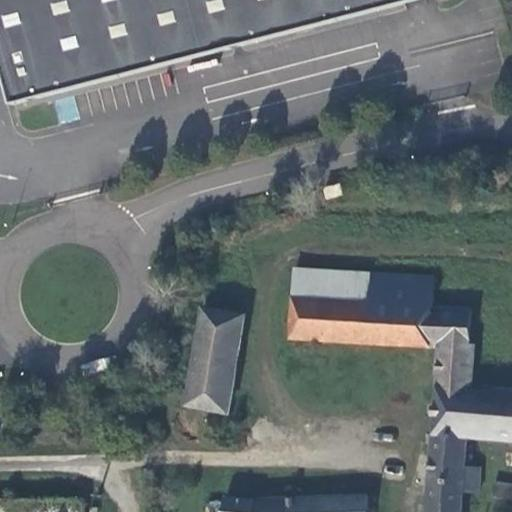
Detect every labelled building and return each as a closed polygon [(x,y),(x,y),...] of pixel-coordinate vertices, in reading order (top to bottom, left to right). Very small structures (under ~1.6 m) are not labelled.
[(0,0),(0,52),(6,78),(14,105),(423,0),(0,0)] [(291,268),(289,298),(367,303),(369,273),(291,268)] [(511,395),(467,391),(470,346),(466,345),(468,308),(431,306),(432,277),(369,273),(367,303),(289,298),(287,340),(434,350),(421,511),(456,511),(458,492),(475,494),(477,470),(460,469),(463,438),(511,441),(511,395)] [(241,316),(200,309),(183,410),(222,417),(241,316)] [(511,482),(492,481),(491,493),(511,495),(511,482)] [(359,511),(359,497),(215,501),(215,509),(213,506),(210,505),(208,505),(203,505),(199,507),(198,508),(195,511),(194,511),(359,511)] [(0,511),(80,511),(80,501),(0,501),(0,511)]
